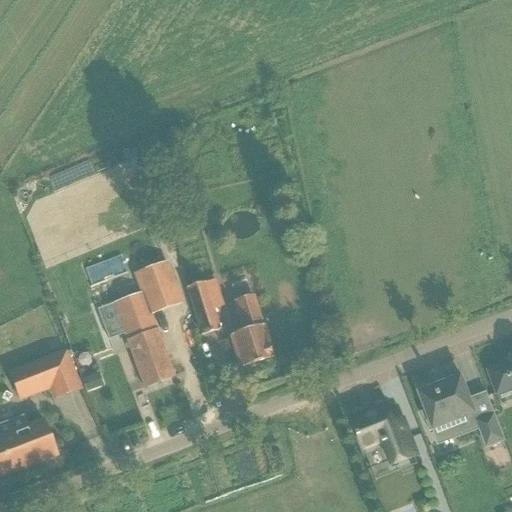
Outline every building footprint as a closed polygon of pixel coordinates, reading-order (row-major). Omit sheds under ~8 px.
[(141,294),(112,305),(118,320),(123,334),(136,370),(143,389),(174,378),(151,316),(181,305),(174,286),(165,263),(134,275),(141,294)] [(203,285),(187,290),(195,317),(202,336),(219,331),(212,311),(203,285)] [(243,332),(230,336),(241,369),(272,359),(252,296),(248,298),(244,293),(237,295),(236,301),(234,302),(243,332)] [(112,305),(97,311),(102,325),(118,320),(112,305)] [(52,355),(9,372),(18,397),(50,385),(55,399),(68,394),(52,355)] [(505,366),(488,373),(497,396),(511,390),(511,358),(503,362),(505,366)] [(419,394),(426,412),(422,414),(429,433),(475,415),(461,378),(419,394)] [(363,451),(382,444),(391,468),(418,458),(403,419),(394,423),(388,406),(373,412),(374,415),(352,423),(363,451)] [(505,440),(495,415),(477,422),(487,447),(505,440)] [(0,479),(56,457),(49,439),(41,421),(26,427),(22,417),(0,426),(0,479)]
